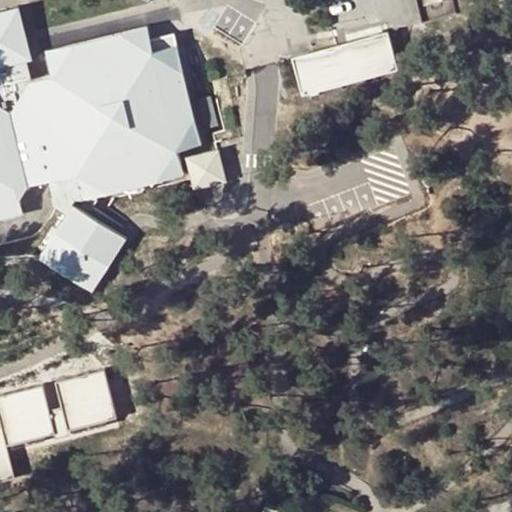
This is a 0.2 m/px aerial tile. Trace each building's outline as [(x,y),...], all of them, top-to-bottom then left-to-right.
[(18,9),(0,9),(0,14),(13,11),(13,14),(16,13),(25,50),(22,51),(25,60),(31,58),(18,9)] [(64,213),(63,215),(38,255),(89,289),(123,237),(88,214),(70,202),(73,196),(70,194),(65,175),(74,173),(81,198),(181,173),(175,148),(198,142),(175,44),(152,50),(146,25),(46,50),(50,74),(30,79),(25,60),(22,51),(25,50),(16,13),(13,14),(13,11),(0,14),(0,216),(19,212),(15,188),(47,179),(54,205),(64,213)] [(294,61),(300,86),(316,91),(398,69),(389,31),(345,42),(336,44),(312,50),(294,61)] [(344,35),(337,36),(335,38),(336,44),(345,42),(344,35)] [(293,56),(294,61),(312,50),(293,56)] [(316,91),(300,86),(303,95),(316,91)] [(216,148),(187,155),(195,185),(224,178),(216,148)] [(0,428),(3,428),(7,444),(56,432),(52,416),(64,413),(68,429),(118,417),(106,368),(57,379),(63,405),(51,408),(45,382),(0,393),(0,414),(1,420),(0,420),(0,428)] [(68,429),(64,413),(52,416),(56,432),(68,429)] [(3,428),(0,428),(0,466),(12,464),(7,444),(3,428)] [(12,464),(0,466),(0,480),(15,477),(12,464)] [(290,511),(266,503),(262,511),(290,511)]
